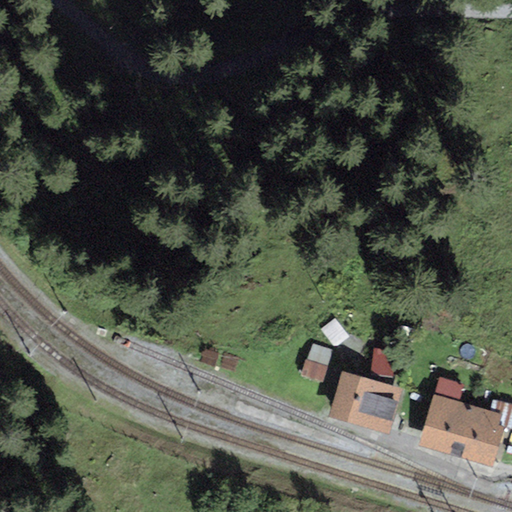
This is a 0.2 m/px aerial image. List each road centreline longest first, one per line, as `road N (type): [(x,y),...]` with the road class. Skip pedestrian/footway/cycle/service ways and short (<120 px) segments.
road 1 (track): [(511,12),(385,9),(238,70),(160,77),(125,66),(57,0)]
road 2 (track): [(511,472),(368,435)]
